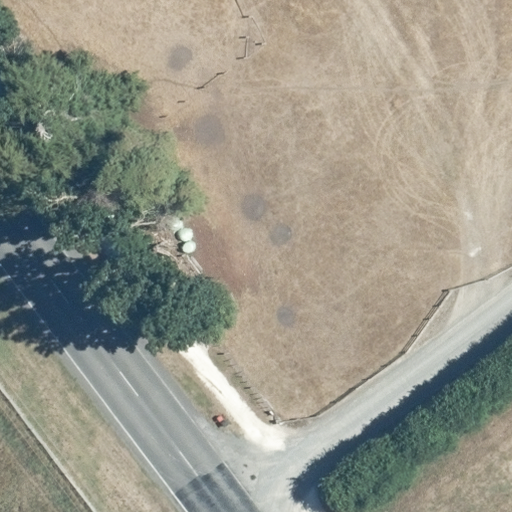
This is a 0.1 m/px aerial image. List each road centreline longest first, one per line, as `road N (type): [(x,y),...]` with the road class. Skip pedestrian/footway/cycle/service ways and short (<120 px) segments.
road 1 (tertiary): [(0,238),(206,511)]
road 2 (unknown): [(291,503),(511,341)]
